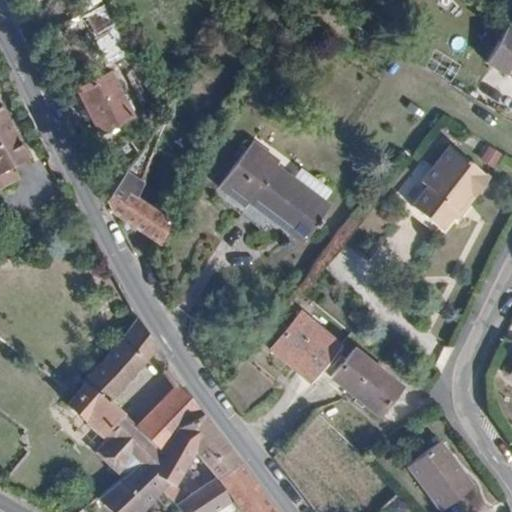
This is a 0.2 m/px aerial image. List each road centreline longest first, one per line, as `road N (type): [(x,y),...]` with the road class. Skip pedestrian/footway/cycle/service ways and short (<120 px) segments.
road 1 (residential): [(290,511),(137,297),(0,26)]
road 2 (residential): [(511,268),(463,380),(472,425),(511,483)]
